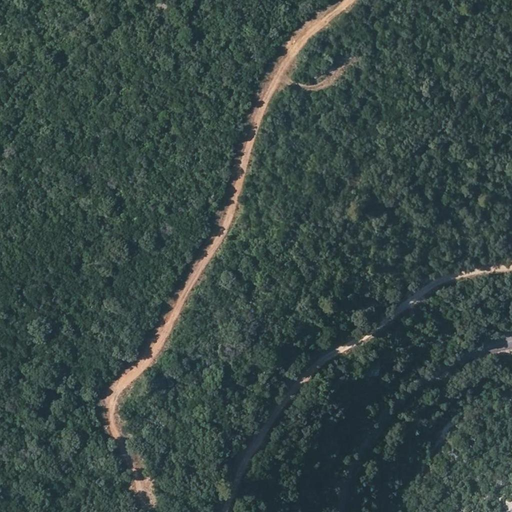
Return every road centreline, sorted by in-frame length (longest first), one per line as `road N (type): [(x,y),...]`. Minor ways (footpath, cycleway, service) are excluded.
road 1 (track): [(349,0),(296,40),(244,134),(206,255),(132,375),(111,393),(111,423),(148,511)]
road 2 (track): [(511,267),(451,282),(301,378),(233,482),(224,511)]
road 3 (unclassified): [(341,511),(363,445),(402,394),(466,351),(511,343)]
